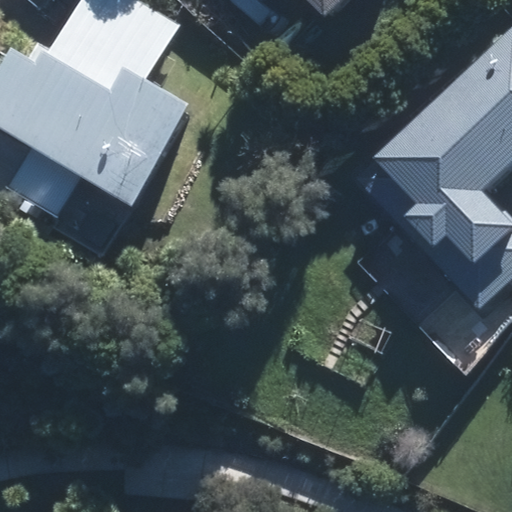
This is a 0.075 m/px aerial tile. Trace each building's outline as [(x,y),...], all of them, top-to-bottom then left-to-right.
[(176,32),(121,0),(82,0),(50,58),(36,50),(21,76),(6,67),(0,76),(0,153),(124,226),(182,127),(137,101),(176,32)] [(284,0),(319,34),(352,0),(284,0)] [(511,174),(511,41),(510,39),(352,187),(476,320),(511,286),(511,229),(484,200),(511,174)] [(282,186),(298,198),(312,179),(295,167),(282,186)] [(312,230),(332,205),(308,187),(289,211),(312,230)]
